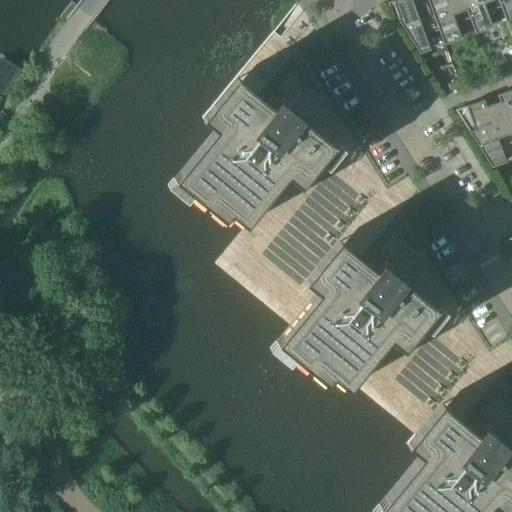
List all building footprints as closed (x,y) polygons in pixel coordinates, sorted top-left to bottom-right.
[(444,44),(428,0),(393,0),(387,3),(419,53),(430,49),(424,34),(438,29),(443,44),(444,44)] [(463,0),(428,0),(444,44),(461,38),(455,23),(469,18),(475,33),(476,33),(463,0)] [(499,0),(463,0),(476,33),(492,26),(487,11),(500,6),(506,22),(507,21),(499,0)] [(511,0),(499,0),(507,21),(511,19),(511,0)] [(0,107),(23,71),(0,57),(0,107)] [(279,99),(273,106),(236,76),(202,118),(215,129),(174,179),(182,185),(224,219),(230,212),(246,225),(287,175),(300,186),(335,144),(279,99)] [(511,88),(498,94),(511,132),(511,88)] [(511,132),(498,94),(497,94),(499,101),(486,106),(484,99),(455,110),(491,167),(506,162),(501,147),(511,142),(511,132)] [(318,292),(296,318),(276,342),(283,347),(326,382),(332,375),(348,388),(358,375),(389,338),(402,349),(437,307),(381,261),(375,269),(338,239),(304,280),(318,292)] [(407,443),(420,454),(379,505),(387,511),(481,511),(491,501),(505,511),(511,502),(511,447),(483,424),(477,431),(441,401),(407,443)]
